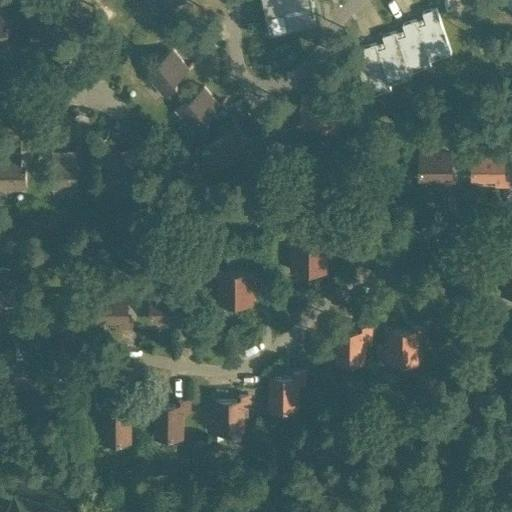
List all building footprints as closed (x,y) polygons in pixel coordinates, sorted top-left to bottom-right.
[(33,10),(33,36),(33,56),(34,56),(34,45),(57,45),(57,0),(55,0),(56,10),(33,10)] [(262,0),(266,17),(285,13),(288,30),(317,24),(312,0),(262,0)] [(416,18),(429,59),(430,59),(428,54),(450,47),(437,6),(425,10),(430,25),(420,28),(416,18)] [(396,30),(409,71),(410,70),(408,66),(429,59),(416,18),(405,22),(410,37),(400,40),(396,30)] [(376,42),(389,82),(390,82),(388,78),(409,71),(396,30),(385,34),(390,48),(380,52),(376,42)] [(389,82),(376,42),(365,46),(370,60),(358,64),(367,90),(389,82)] [(137,78),(138,79),(147,71),(165,93),(178,82),(175,78),(197,59),(196,58),(187,65),(173,48),(137,78)] [(169,115),(170,116),(178,109),(196,131),(210,119),(206,115),(228,97),(227,96),(219,103),(204,85),(169,115)] [(326,131),(338,131),(338,121),(333,121),(333,98),(302,98),(302,124),(325,124),(326,131)] [(199,152),(200,153),(209,146),(224,164),(259,134),(258,133),(250,140),(235,122),(199,152)] [(0,186),(27,187),(27,169),(22,169),(21,140),(20,140),(20,152),(0,151),(0,186)] [(109,171),(109,198),(110,198),(110,186),(139,187),(138,169),(134,169),(133,140),(132,140),(132,151),(109,151),(109,171)] [(53,198),(55,198),(55,187),(78,187),(78,141),(76,141),(76,151),(53,151),(53,198)] [(444,185),(456,185),(456,175),(451,175),(452,152),(432,152),(432,146),(421,146),(420,178),(444,178),(444,185)] [(496,185),(509,185),(509,175),(504,175),(504,152),(473,152),(473,178),(496,178),(496,185)] [(289,176),(243,176),(243,209),(279,210),(279,195),(288,196),(289,176)] [(334,236),(289,235),(289,269),(325,270),(325,255),(334,255),(334,236)] [(447,290),(473,291),(474,268),(480,268),(481,255),(471,255),(470,260),(448,259),(447,290)] [(0,267),(0,302),(15,303),(15,285),(10,285),(10,256),(8,256),(8,267),(0,267)] [(503,292),(511,292),(511,261),(504,261),(503,292)] [(262,268),(216,268),(216,301),(252,302),(252,288),(261,288),(262,268)] [(72,281),(72,293),(49,293),(49,339),(51,339),(51,328),(74,328),(74,281),(72,281)] [(175,320),(175,326),(187,326),(187,316),(183,316),(182,293),(151,294),(151,320),(175,320)] [(128,317),(128,294),(97,294),(97,300),(97,320),(120,320),(120,326),(133,326),(133,317),(128,317)] [(337,361),(364,361),(364,338),(370,338),(370,325),(360,325),(360,330),(338,330),(337,361)] [(383,361),(416,361),(417,338),(423,338),(423,325),(413,325),(413,330),(391,330),(390,350),(383,350),(383,361)] [(271,407),(297,407),(297,384),(304,384),(304,372),(294,371),(294,376),(271,376),(271,407)] [(211,419),(211,430),(243,430),(243,407),(249,407),(249,394),(239,394),(239,399),(217,399),(217,419),(211,419)] [(156,435),(182,435),(182,412),(189,412),(189,399),(179,399),(179,404),(156,404),(156,435)] [(104,429),(97,429),(97,440),(130,440),(130,416),(136,416),(136,404),(126,404),(126,409),(104,409),(104,429)] [(32,456),(15,464),(20,475),(37,467),(32,456)] [(52,456),(44,460),(52,474),(60,470),(52,456)] [(10,508),(21,511),(20,511),(61,511),(62,511),(15,494),(10,508)]
